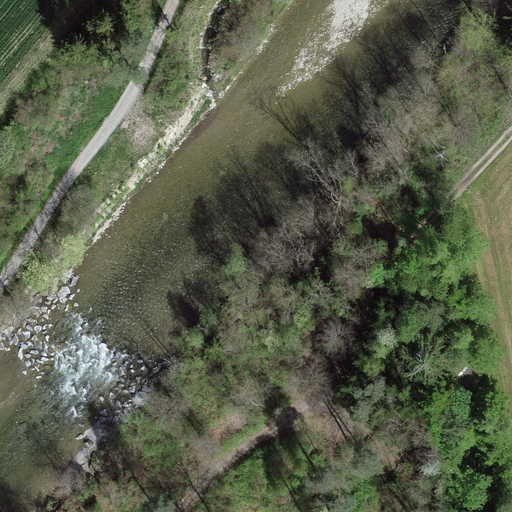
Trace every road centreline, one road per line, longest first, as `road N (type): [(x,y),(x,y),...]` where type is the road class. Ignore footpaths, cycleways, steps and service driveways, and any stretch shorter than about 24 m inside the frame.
road 1 (track): [(511,130),(419,231),(353,349),(307,405)]
road 2 (track): [(174,0),(142,75),(0,283)]
